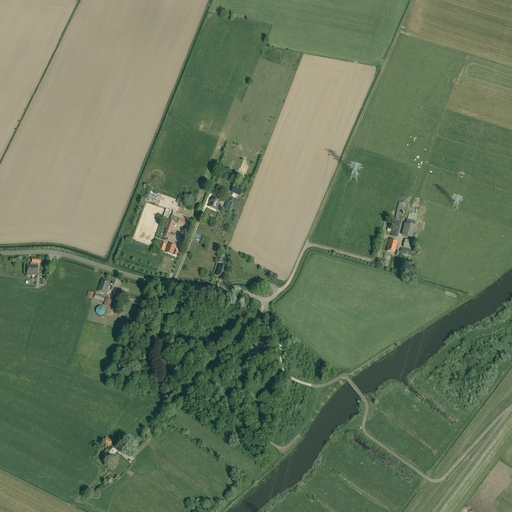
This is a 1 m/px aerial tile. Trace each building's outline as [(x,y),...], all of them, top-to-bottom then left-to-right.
[(231,192),(240,196),(242,190),(242,189),(238,187),(238,188),(233,186),(231,192)] [(221,201),(212,198),(208,207),(216,211),(221,201)] [(227,200),(223,210),(229,213),(233,202),(227,200)] [(399,202),(392,230),(390,235),(397,237),(403,213),(404,213),(406,204),(399,202)] [(170,233),(174,223),(177,224),(179,219),(171,216),(165,231),(170,233)] [(404,223),(401,235),(412,238),(415,226),(414,226),(414,225),(415,225),(415,222),(407,220),(406,224),(404,223)] [(388,247),(387,252),(394,254),(396,249),(398,243),(389,240),(387,247),(388,247)] [(403,248),(413,251),(415,242),(405,240),(403,248)] [(178,252),(175,251),(176,247),(168,244),(165,253),(177,257),(178,252)] [(412,251),(401,248),(400,253),(402,254),(402,256),(408,257),(408,256),(411,257),(412,251)] [(38,266),(38,264),(32,264),(32,263),(31,263),(31,266),(28,266),(28,276),(32,276),(38,276),(38,266)] [(220,266),(217,276),(223,278),(227,268),(220,266)] [(110,291),(113,292),(114,288),(109,286),(110,283),(102,280),(100,287),(100,286),(98,292),(107,294),(108,290),(110,291)] [(142,298),(120,292),(119,296),(140,303),(142,298)] [(167,306),(168,298),(159,297),(158,305),(167,306)] [(105,311),(100,305),(94,309),(98,316),(105,311)] [(153,429),(157,432),(165,422),(161,419),(153,429)] [(113,442),(106,438),(102,443),(109,448),(113,442)] [(111,447),(102,455),(108,461),(109,460),(111,462),(115,457),(114,456),(114,455),(117,452),(111,447)]
